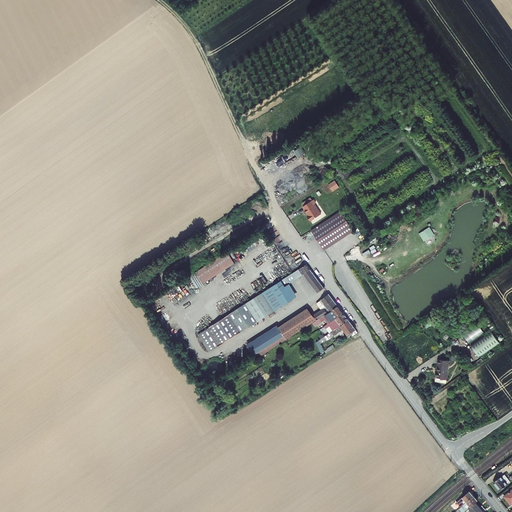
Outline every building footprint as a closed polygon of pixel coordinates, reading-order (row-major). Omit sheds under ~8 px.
[(328,185),(332,192),(340,187),(335,180),(328,185)] [(301,221),(304,226),(314,219),(307,209),(309,208),(307,205),(296,212),(302,220),(301,221)] [(320,224),(303,236),(316,256),(346,236),(333,216),(320,224)] [(430,227),(419,234),(424,242),(435,235),(430,227)] [(227,255),(189,275),(196,288),(236,266),(230,256),(228,257),(227,255)] [(323,287),(306,264),(196,333),(207,351),(290,298),(283,285),(287,283),(302,273),(317,292),(323,287)] [(283,285),(290,298),(295,295),(287,283),(283,285)] [(331,314),(322,302),(310,310),(314,318),(304,325),(307,330),(310,328),(331,314)] [(336,321),(331,314),(310,328),(313,331),(325,323),(327,327),(336,321)] [(423,323),(426,328),(436,322),(433,317),(423,323)] [(331,336),(342,329),(336,321),(327,327),(325,328),(331,336)] [(468,343),(484,333),(478,324),(463,335),(468,343)] [(349,338),(342,329),(331,336),(329,337),(326,339),(321,343),(311,349),(312,351),(321,345),(322,346),(335,337),(340,344),(349,338)] [(329,337),(324,329),(315,335),(317,337),(322,334),(326,339),(329,337)] [(241,355),(271,336),(269,333),(239,352),(241,355)] [(271,336),(241,355),(246,363),(276,343),(271,336)] [(488,351),(480,338),(459,352),(468,365),(488,351)] [(436,391),(440,369),(430,367),(428,379),(427,379),(425,385),(425,384),(424,389),(424,390),(428,390),(436,391)] [(434,401),(445,397),(443,391),(432,396),(434,401)] [(500,479),(493,486),(500,494),(508,487),(500,479)] [(456,504),(459,508),(473,497),(469,493),(456,504)] [(459,511),(464,511),(468,509),(474,504),(477,502),(473,497),(459,508),(457,509),(459,511)]
